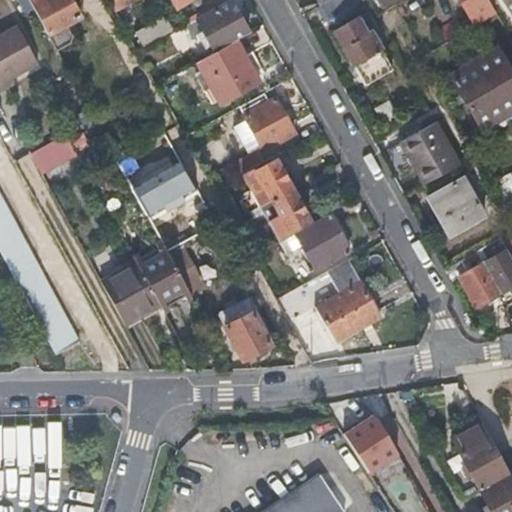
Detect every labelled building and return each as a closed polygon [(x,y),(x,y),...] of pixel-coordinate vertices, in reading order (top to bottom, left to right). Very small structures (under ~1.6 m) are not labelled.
[(29,0),(34,9),(49,0),(29,0)] [(49,0),(34,9),(57,51),(69,44),(72,35),(67,26),(81,18),(72,0),(49,0)] [(114,0),(110,2),(115,10),(133,0),(114,0)] [(199,0),(172,0),(179,11),(199,0)] [(304,17),(322,7),(334,0),(317,0),(321,5),(309,6),(301,11),(304,17)] [(330,21),(368,0),(334,0),(322,7),(330,21)] [(381,0),(387,9),(404,0),(381,0)] [(499,14),(493,3),(490,5),(487,0),(463,0),(472,15),(471,15),(477,26),(499,14)] [(238,41),(251,34),(233,1),(197,20),(201,27),(215,53),(238,41)] [(367,16),(360,21),(368,36),(372,34),(376,31),(367,16)] [(197,20),(169,36),(175,45),(193,36),(191,32),(201,27),(197,20)] [(368,36),(360,21),(360,20),(336,34),(366,87),(393,71),(372,34),(368,36)] [(10,32),(30,70),(38,66),(17,28),(10,32)] [(0,86),(13,80),(30,70),(10,32),(0,37),(0,86)] [(215,53),(198,62),(222,105),(262,83),(238,41),(215,53)] [(511,68),(500,47),(450,76),(482,131),(511,113),(511,68)] [(0,95),(17,86),(13,80),(0,86),(0,95)] [(271,103),(265,93),(241,106),(265,151),(295,134),(276,100),(271,103)] [(423,186),(457,166),(434,125),(400,145),(423,186)] [(67,138),(32,156),(44,177),(78,158),(67,138)] [(252,169),(264,162),(258,152),(235,164),(241,175),(252,169)] [(272,202),(293,190),(276,161),(255,173),(252,169),(241,175),(260,209),(272,202)] [(465,178),(429,198),(451,238),(488,218),(465,178)] [(309,220),(293,190),(272,202),(281,217),(268,224),(278,242),(287,237),(291,235),(289,231),(309,220)] [(83,344),(0,192),(0,250),(58,356),(83,344)] [(350,251),(329,214),(295,233),(301,244),(315,270),(350,251)] [(187,226),(160,241),(164,248),(167,254),(183,246),(195,239),(187,226)] [(287,237),(278,242),(284,253),(301,244),(295,233),(291,235),(287,237)] [(509,251),(502,238),(490,245),(494,252),(502,248),(505,254),(509,251)] [(167,254),(190,297),(205,289),(183,246),(167,254)] [(160,308),(162,312),(190,297),(167,254),(164,248),(136,264),(160,308)] [(500,296),(511,289),(511,256),(509,251),(505,254),(484,265),(499,293),(500,296)] [(380,317),(347,261),(331,269),(344,290),(315,307),(335,343),(380,317)] [(126,326),(160,308),(136,264),(135,263),(101,281),(126,326)] [(479,308),(500,296),(499,293),(484,265),(461,277),(479,308)] [(225,328),(252,312),(246,302),(218,316),(225,328)] [(270,346),(252,312),(225,328),(244,361),(270,346)] [(145,358),(176,343),(163,314),(131,329),(145,358)] [(454,438),(481,490),(511,474),(480,418),(469,425),(469,428),(454,438)] [(0,469),(65,468),(65,428),(0,428),(0,469)] [(378,455),(364,464),(396,511),(397,511),(410,503),(378,455)] [(511,511),(511,476),(511,474),(481,490),(493,511),(511,511)] [(343,511),(319,475),(263,511),(343,511)]
